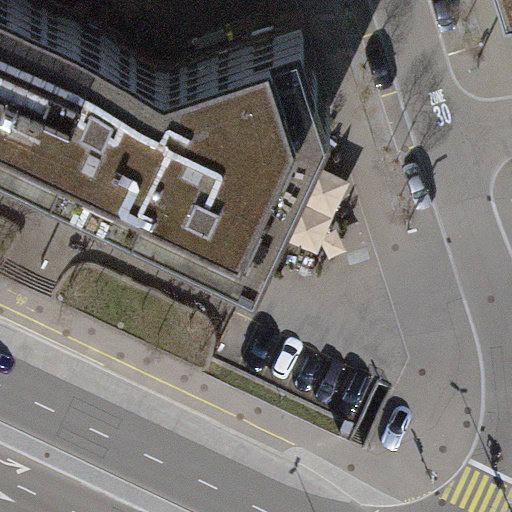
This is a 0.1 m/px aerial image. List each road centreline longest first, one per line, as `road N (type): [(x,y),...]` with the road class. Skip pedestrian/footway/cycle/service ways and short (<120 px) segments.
road 1 (residential): [(445,142),(511,340)]
road 2 (primary): [(0,443),(145,511)]
road 3 (residential): [(400,0),(445,142)]
